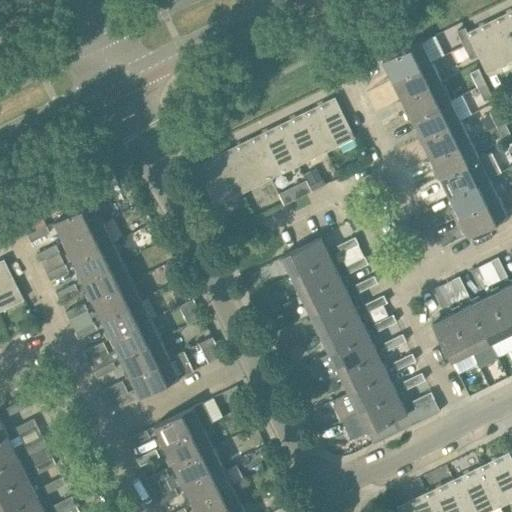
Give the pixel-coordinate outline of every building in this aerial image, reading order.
[(511,15),(499,22),(511,48),(511,15)] [(470,42),(477,56),(479,55),(488,72),(489,72),(487,68),(498,62),(500,66),(511,60),(511,48),(499,22),(497,17),(489,21),(491,26),(471,35),(469,31),(468,32),(472,41),(470,42)] [(457,31),(464,45),(470,42),(472,41),(468,32),(465,27),(457,31)] [(393,80),(433,60),(423,40),(383,60),(393,80)] [(477,56),(470,42),(464,45),(471,59),(477,56)] [(442,79),(433,60),(393,80),(403,99),(442,79)] [(470,72),(478,86),(486,82),(479,68),(470,72)] [(442,79),(403,99),(412,118),(452,99),(442,79)] [(486,82),(478,86),(484,100),(493,96),(486,82)] [(308,110),(307,110),(327,151),(328,150),(326,146),(337,141),(339,145),(355,137),(335,96),(328,100),(330,105),(310,114),(308,110)] [(452,99),(412,118),(422,138),(461,118),(452,99)] [(490,110),(497,125),(505,121),(498,106),(490,110)] [(280,123),(280,124),(300,164),(298,160),(310,154),(312,158),(327,151),(307,110),(300,114),(302,118),(282,128),(280,123)] [(471,138),(461,118),(422,138),(431,157),(471,138)] [(505,121),(497,125),(504,139),(511,136),(505,121)] [(275,132),(255,141),(270,173),(282,168),(284,172),(300,164),(280,124),(272,127),(275,132)] [(270,173),(255,141),(255,142),(252,137),(245,141),(247,145),(227,155),(243,187),(254,181),(256,185),(272,177),(270,173)] [(441,177),(481,157),(471,138),(431,157),(441,177)] [(243,187),(227,155),(225,151),(217,154),(219,159),(199,169),(197,164),(196,165),(216,205),(217,205),(215,200),(227,195),(229,199),(245,191),(243,187)] [(450,196),(490,176),(481,157),(441,177),(450,196)] [(305,173),(311,184),(323,178),(317,167),(305,173)] [(500,196),(490,176),(450,196),(460,215),(500,196)] [(299,194),(295,185),(279,193),(284,202),(299,194)] [(509,216),(500,196),(460,215),(469,235),(509,216)] [(55,220),(64,240),(104,221),(95,201),(55,220)] [(40,212),(30,217),(36,230),(47,225),(40,212)] [(74,260),(114,240),(104,221),(64,240),(74,260)] [(50,232),(47,225),(36,230),(28,234),(32,241),(50,232)] [(282,255),(292,274),(332,255),(322,235),(282,255)] [(359,243),(356,236),(337,245),(340,252),(359,243)] [(123,260),(114,240),(74,260),(83,279),(123,260)] [(59,251),(56,244),(38,253),(41,260),(59,251)] [(292,274),(301,294),(341,274),(332,255),(292,274)] [(369,263),(365,256),(346,265),(350,272),(369,263)] [(508,275),(498,257),(491,260),(500,279),(508,275)] [(0,305),(6,302),(8,306),(24,299),(5,258),(0,260),(0,305)] [(83,279),(93,299),(133,279),(123,260),(83,279)] [(68,271),(65,264),(47,273),(51,280),(68,271)] [(488,285),(479,266),(472,270),(481,288),(488,285)] [(301,294),(311,314),(351,294),(341,274),(301,294)] [(378,282),(375,275),(356,284),(359,291),(378,282)] [(469,294),(460,276),(453,279),(462,298),(469,294)] [(93,299),(102,318),(142,298),(133,279),(93,299)] [(78,290),(75,283),(57,292),(60,299),(78,290)] [(511,285),(511,283),(492,293),(511,333),(511,332),(511,285)] [(450,304),(440,285),(433,289),(442,307),(450,304)] [(172,292),(178,304),(190,298),(184,286),(172,292)] [(511,333),(492,293),(473,302),(492,342),(511,333)] [(311,314),(321,333),(360,314),(351,294),(311,314)] [(388,302),(384,294),(365,304),(369,311),(388,302)] [(142,298),(102,318),(112,337),(152,318),(142,298)] [(180,305),(188,323),(203,316),(194,298),(180,305)] [(492,342),(473,302),(453,312),(473,352),(492,342)] [(87,310),(84,303),(66,311),(70,318),(87,310)] [(453,362),(473,352),(453,312),(433,322),(453,362)] [(321,333),(330,353),(370,333),(360,314),(321,333)] [(397,321),(394,314),(375,323),(378,330),(397,321)] [(161,337),(152,318),(112,337),(121,357),(161,337)] [(97,329),(94,322),(76,331),(79,338),(97,329)] [(330,353),(340,373),(380,353),(370,333),(330,353)] [(407,340),(403,333),(384,342),(388,350),(407,340)] [(161,337),(121,357),(131,376),(171,357),(161,337)] [(303,343),(306,349),(315,344),(312,338),(303,343)] [(107,349),(103,341),(85,350),(89,357),(107,349)] [(340,373),(349,392),(389,372),(380,353),(340,373)] [(416,360),(413,353),(394,362),(397,369),(416,360)] [(181,377),(171,357),(131,376),(141,396),(181,377)] [(116,368),(113,361),(95,370),(98,377),(116,368)] [(482,370),(490,385),(505,377),(498,362),(482,370)] [(339,397),(348,416),(359,411),(399,392),(389,372),(349,392),(339,397)] [(426,379),(422,372),(403,381),(407,388),(426,379)] [(322,381),(328,394),(341,387),(335,374),(322,381)] [(126,387),(123,380),(104,389),(108,396),(126,387)] [(435,398),(431,391),(413,400),(416,408),(435,398)] [(399,392),(359,411),(374,443),(414,423),(404,403),(399,392)] [(28,405),(25,398),(6,408),(10,415),(28,405)] [(164,444),(165,445),(204,425),(205,426),(214,421),(204,401),(155,425),(164,444)] [(0,418),(0,442),(11,438),(1,418),(0,418)] [(38,425),(34,418),(16,427),(20,434),(38,425)] [(204,425),(165,445),(174,464),(214,445),(220,442),(217,436),(211,439),(204,425)] [(151,436),(147,429),(128,438),(132,446),(151,436)] [(47,444),(44,437),(26,446),(29,453),(47,444)] [(0,442),(0,466),(20,457),(11,438),(0,442)] [(174,464),(184,484),(224,464),(214,445),(174,464)] [(261,451),(268,466),(275,463),(267,448),(261,451)] [(159,456),(156,449),(138,458),(141,465),(159,456)] [(482,465),(481,465),(501,506),(501,505),(499,501),(511,496),(511,497),(511,456),(509,452),(501,455),(504,460),(484,469),(482,465)] [(0,466),(0,491),(30,476),(20,457),(0,466)] [(57,464),(53,457),(35,465),(39,472),(57,464)] [(184,484),(193,503),(233,484),(224,464),(184,484)] [(487,511),(501,506),(481,465),(474,469),(476,473),(456,483),(470,511),(477,511),(483,509),(484,511),(487,511)] [(169,475),(165,468),(147,477),(151,484),(169,475)] [(0,511),(6,511),(39,496),(30,476),(0,491),(0,511)] [(66,483),(63,476),(45,485),(48,492),(66,483)] [(470,511),(456,483),(454,479),(446,482),(448,487),(429,496),(436,511),(470,511)] [(276,487),(280,494),(288,490),(284,483),(276,487)] [(233,484),(193,503),(197,511),(224,511),(243,503),(233,484)] [(178,495),(175,488),(157,496),(160,503),(178,495)] [(436,511),(429,496),(428,497),(426,492),(418,496),(421,500),(401,510),(399,506),(397,506),(400,511),(436,511)] [(76,502),(72,495),(54,504),(58,511),(76,502)] [(47,511),(39,496),(6,511),(47,511)] [(247,511),(243,503),(224,511),(247,511)]
